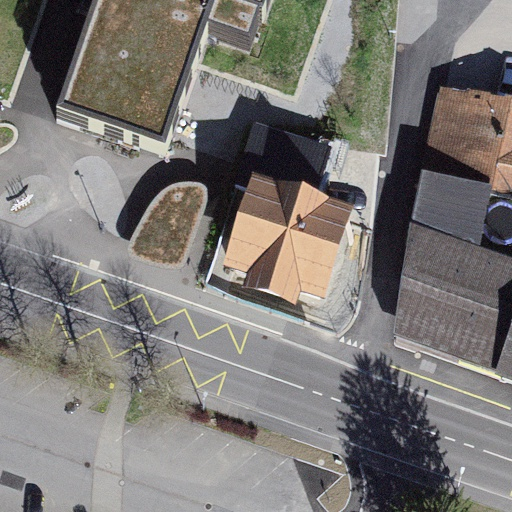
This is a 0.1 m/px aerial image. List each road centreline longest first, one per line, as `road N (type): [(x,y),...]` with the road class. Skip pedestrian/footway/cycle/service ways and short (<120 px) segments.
road 1 (residential): [(363,410),(404,0)]
road 2 (primary): [(363,410),(0,284)]
